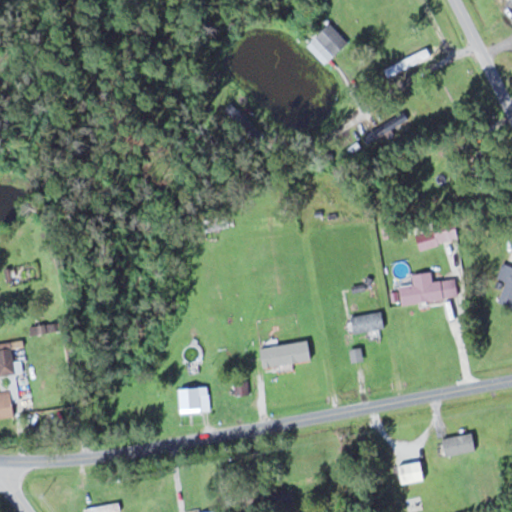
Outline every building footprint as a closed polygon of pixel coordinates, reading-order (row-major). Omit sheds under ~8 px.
[(326,65),(350,42),(331,22),(307,45),(326,65)] [(409,119),(405,111),(363,136),(369,145),(386,135),(388,138),(396,133),(393,128),(409,119)] [(462,236),(455,218),(416,233),(422,251),(462,236)] [(511,265),(505,263),(492,299),(511,306),(511,265)] [(404,304),(460,296),(457,278),(435,281),(434,271),(414,274),(416,284),(402,287),(404,304)] [(353,315),(355,332),(386,329),(384,311),(353,315)] [(19,398),(14,347),(0,348),(0,383),(1,391),(0,391),(0,418),(16,417),(14,399),(19,398)] [(236,394),(249,394),(249,380),(236,381),(236,394)] [(182,411),(210,411),(210,387),(182,387),(182,411)] [(264,509),(296,509),(296,491),(264,491),(264,509)]
